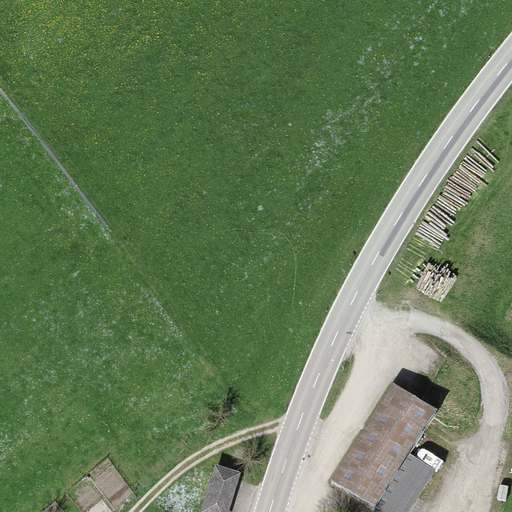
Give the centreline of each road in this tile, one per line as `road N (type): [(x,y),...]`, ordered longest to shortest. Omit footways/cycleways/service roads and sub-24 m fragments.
road 1 (secondary): [(511,63),(376,258),(311,389),(270,511)]
road 2 (track): [(132,511),(199,452),(299,419)]
